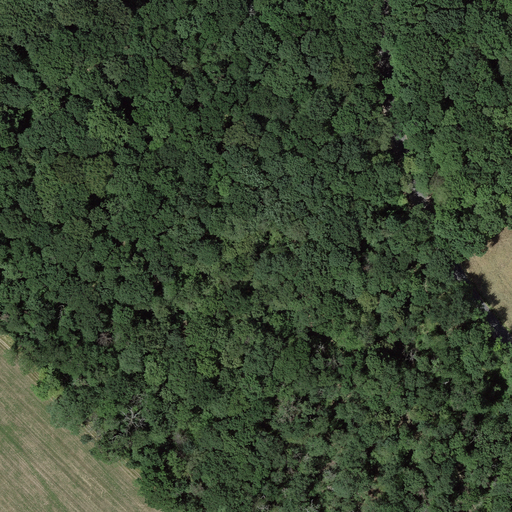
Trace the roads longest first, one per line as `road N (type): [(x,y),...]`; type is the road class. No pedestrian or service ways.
road 1 (unclassified): [(373,0),(380,90),(418,232),(511,354)]
road 2 (track): [(0,119),(240,0)]
road 3 (track): [(0,337),(176,511)]
